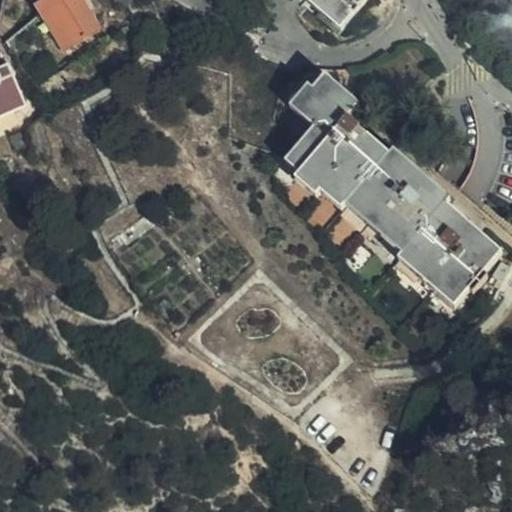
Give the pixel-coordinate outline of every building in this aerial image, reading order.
[(47,0),(44,2),(55,20),(65,14),(72,24),(61,30),(72,49),(102,31),(91,13),(98,8),(93,0),(47,0)] [(305,0),(341,30),(346,23),(319,0),(305,0)] [(319,0),(346,23),(365,0),(319,0)] [(55,20),(44,2),(38,6),(67,53),(72,49),(61,30),(72,24),(65,14),(55,20)] [(0,115),(29,102),(18,81),(11,77),(6,69),(10,66),(0,52),(0,115)] [(452,201),(429,181),(422,188),(409,176),(415,169),(394,150),(390,153),(378,143),(371,149),(363,143),(369,135),(348,117),(360,103),(325,72),(293,107),(313,125),(284,160),(296,170),(291,174),(313,194),(318,188),(338,206),(343,201),(397,249),(393,253),(458,308),(472,293),(476,297),(491,278),(487,274),(506,253),(482,233),(475,239),(464,230),(470,222),(449,204),(452,201)] [(371,149),(378,143),(369,135),(363,143),(371,149)] [(422,188),(429,181),(415,169),(409,176),(422,188)] [(482,233),(470,222),(464,230),(475,239),(482,233)]
